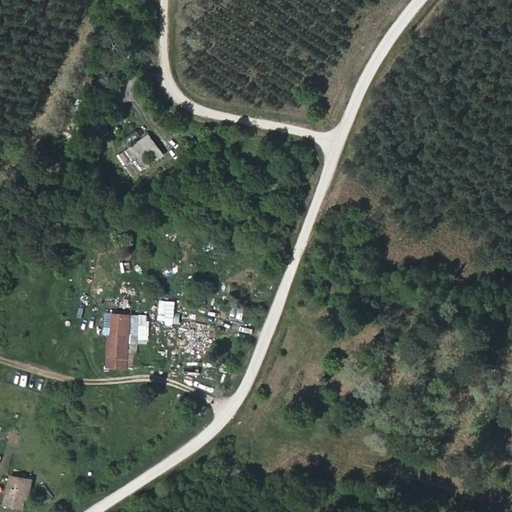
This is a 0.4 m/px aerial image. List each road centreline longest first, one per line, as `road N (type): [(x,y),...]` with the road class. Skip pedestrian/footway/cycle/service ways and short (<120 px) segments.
road 1 (track): [(425,0),(391,40),(355,105),(245,393),(218,428),(94,511)]
road 2 (track): [(341,142),(184,101),(164,70),(165,0)]
